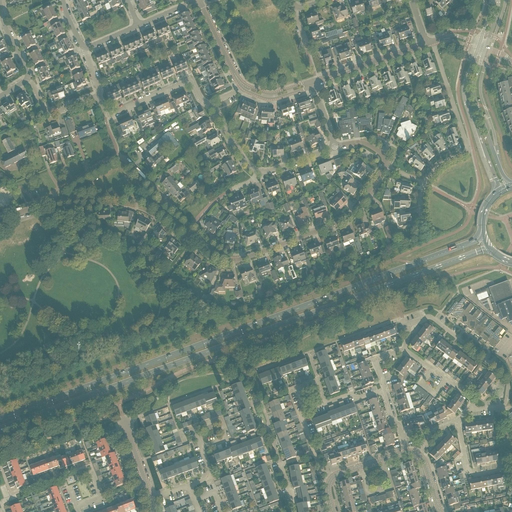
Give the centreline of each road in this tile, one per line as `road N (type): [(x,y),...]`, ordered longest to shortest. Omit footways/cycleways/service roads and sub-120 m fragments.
road 1 (secondary): [(0,430),(490,250)]
road 2 (secondary): [(481,231),(472,243),(0,419)]
road 3 (residential): [(157,209),(234,260),(345,219),(384,165)]
road 4 (residential): [(256,170),(192,83),(113,113),(97,95)]
road 5 (residential): [(403,348),(409,323),(432,318),(507,377),(502,406),(471,405)]
road 6 (residential): [(423,184),(466,150),(431,42)]
road 7 (residential): [(157,209),(160,196),(116,156),(55,193),(54,202)]
road 8 (tertiary): [(477,48),(465,99),(499,192)]
road 9 (tertiary): [(511,184),(475,100),(484,48)]
